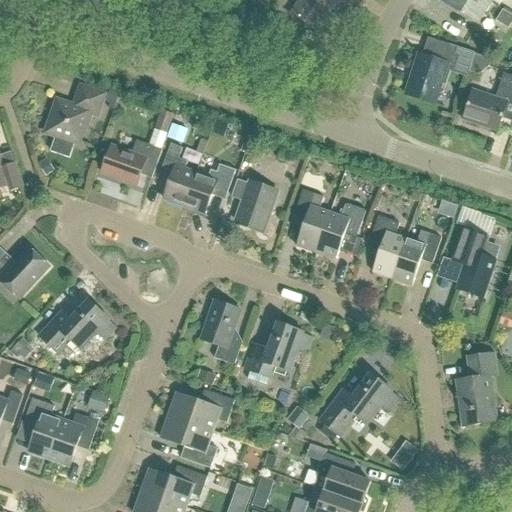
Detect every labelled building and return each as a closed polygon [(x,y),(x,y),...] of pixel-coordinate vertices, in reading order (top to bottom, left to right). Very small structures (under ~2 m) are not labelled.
[(319,32),(338,0),(302,0),(293,15),(319,32)] [(478,26),(492,4),(486,0),(448,0),(445,5),(478,26)] [(511,15),(503,10),(496,21),(509,29),(511,23),(511,15)] [(450,46),(447,57),(455,60),(452,66),(450,73),(468,78),(471,66),(475,53),(450,46)] [(448,65),(445,64),(419,55),(406,96),(435,106),(448,65)] [(511,105),(511,79),(504,77),(496,100),(473,92),(463,122),(497,134),(508,104),(511,105)] [(46,136),(57,140),(52,153),(70,159),(75,146),(80,147),(85,133),(87,134),(92,117),(99,119),(106,96),(81,88),(74,108),(57,102),(46,136)] [(107,96),(105,102),(109,104),(108,108),(114,110),(118,100),(107,96)] [(155,130),(150,146),(162,150),(167,135),(174,115),(161,111),(155,130)] [(217,121),(212,134),(224,138),(229,126),(229,125),(217,121)] [(172,126),(167,138),(185,144),(189,131),(172,126)] [(152,179),(162,150),(150,146),(142,143),(138,156),(112,147),(103,173),(137,186),(141,175),(152,179)] [(164,200),(185,207),(197,174),(185,170),(188,162),(179,159),(183,149),(171,145),(163,168),(174,172),(164,200)] [(4,170),(0,157),(0,191),(9,188),(11,194),(24,190),(16,166),(4,170)] [(197,174),(185,207),(205,214),(215,189),(228,194),(236,171),(220,165),(217,173),(211,171),(208,178),(197,174)] [(266,234),(279,196),(239,182),(233,200),(243,203),(236,223),(266,234)] [(297,247),(317,254),(330,214),(319,210),(323,198),(303,191),(294,217),(306,221),(297,247)] [(453,219),(457,206),(447,203),(443,215),(453,219)] [(330,214),(317,254),(336,261),(345,235),(357,239),(366,213),(345,206),(341,218),(330,214)] [(373,273),(393,280),(407,240),(396,236),(400,224),(379,217),(370,243),(382,247),(373,273)] [(483,299),(496,262),(500,248),(488,244),(490,238),(464,229),(452,262),(466,266),(457,291),(483,299)] [(407,240),(393,280),(413,287),(422,261),(433,265),(442,239),(430,235),(426,247),(407,240)] [(0,282),(19,301),(50,268),(29,248),(15,263),(0,248),(0,282)] [(235,366),(243,343),(231,339),(241,311),(215,302),(201,340),(219,347),(215,359),(235,366)] [(109,323),(111,322),(90,303),(72,322),(63,314),(40,339),(59,357),(72,344),(82,353),(98,335),(105,342),(117,330),(109,323)] [(511,328),(511,315),(503,312),(499,324),(511,328)] [(309,356),(314,340),(305,337),(305,335),(279,326),(270,351),(255,346),(246,372),(272,381),(276,370),(291,375),(299,352),(309,356)] [(29,357),(18,346),(12,352),(24,363),(29,357)] [(465,430),(498,425),(492,379),(498,378),(495,356),(469,359),(472,381),(458,383),(465,430)] [(20,371),(16,382),(22,384),(27,386),(31,375),(26,373),(20,371)] [(197,384),(212,389),(216,379),(200,373),(197,384)] [(50,393),(55,379),(40,374),(35,388),(50,393)] [(401,401),(393,395),(394,393),(372,377),(355,399),(345,392),(321,423),(343,439),(358,419),(369,427),(383,408),(391,414),(401,401)] [(178,394),(170,417),(213,432),(217,420),(227,424),(235,402),(205,391),(201,402),(178,394)] [(0,401),(0,429),(3,423),(14,427),(24,398),(12,394),(9,404),(0,401)] [(110,398),(98,394),(93,409),(104,414),(110,398)] [(28,452),(49,459),(62,421),(51,417),(54,407),(33,400),(25,423),(37,427),(28,452)] [(287,423),(299,433),(310,419),(298,410),(287,423)] [(62,421),(49,459),(70,467),(77,447),(88,451),(98,422),(77,415),(73,425),(62,421)] [(170,417),(162,440),(185,448),(181,459),(211,469),(218,449),(208,446),(213,432),(170,417)] [(329,478),(324,492),(363,505),(371,482),(352,476),(356,465),(326,454),(319,474),(329,478)] [(273,470),(277,458),(268,455),(264,467),(273,470)] [(403,472),(406,467),(394,458),(391,462),(403,472)] [(222,479),(239,487),(246,474),(229,465),(222,479)] [(151,470),(142,494),(185,509),(190,495),(201,498),(208,478),(178,467),(174,478),(151,470)] [(360,511),(363,505),(324,492),(319,506),(309,502),(305,511),(360,511)] [(184,511),(185,509),(142,494),(135,511),(184,511)] [(264,510),(268,500),(255,495),(251,505),(264,510)]
